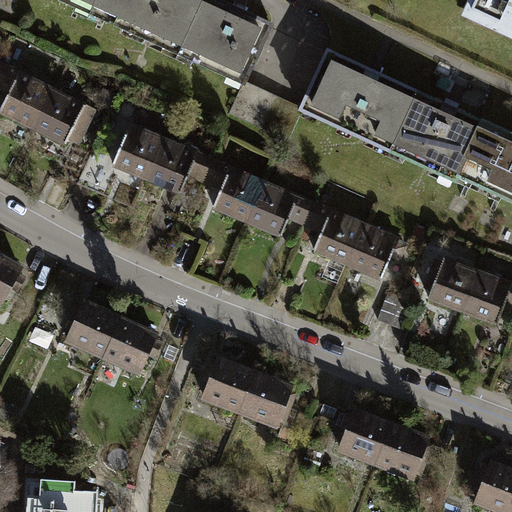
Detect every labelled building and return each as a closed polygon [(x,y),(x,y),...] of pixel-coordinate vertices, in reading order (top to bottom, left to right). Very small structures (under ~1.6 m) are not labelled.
[(0,0),(0,7),(10,12),(15,0),(0,0)] [(61,0),(91,13),(96,0),(61,0)] [(178,52),(202,0),(96,0),(91,13),(178,52)] [(217,0),(202,0),(178,52),(245,82),(271,24),(217,0)] [(511,0),(476,0),(472,10),(511,27),(511,0)] [(301,108),(391,149),(417,91),(326,51),(301,108)] [(0,87),(8,92),(18,71),(0,62),(0,87)] [(0,107),(0,110),(32,127),(51,87),(18,71),(8,92),(0,107)] [(229,113),(257,126),(271,94),(245,82),(229,113)] [(84,104),(51,87),(32,127),(65,143),(71,130),(84,104)] [(481,121),(417,91),(391,149),(455,179),(456,176),(481,121)] [(301,108),(271,94),(257,126),(287,139),(301,108)] [(96,110),(84,104),(71,130),(83,136),(96,110)] [(511,134),(481,121),(456,176),(511,201),(511,134)] [(112,165),(145,179),(162,139),(128,125),(116,154),(112,165)] [(212,160),(162,139),(145,179),(180,193),(188,174),(204,181),(212,160)] [(112,165),(116,154),(93,145),(77,184),(133,207),(145,179),(112,165)] [(211,206),(246,221),(262,181),(212,160),(204,181),(220,187),(211,206)] [(312,201),(262,181),(246,221),(282,236),(290,218),(303,223),(312,201)] [(313,249),(347,263),(364,223),(312,201),(303,223),(321,230),(313,249)] [(397,237),(364,223),(347,263),(381,278),(390,256),(398,259),(404,246),(395,242),(397,237)] [(17,266),(0,255),(0,298),(9,284),(18,289),(24,278),(14,272),(17,266)] [(428,297),(462,309),(477,271),(443,258),(441,263),(433,260),(423,288),(431,291),(428,297)] [(511,284),(477,271),(462,309),(499,323),(506,305),(511,307),(511,284)] [(378,319),(391,324),(401,296),(388,292),(378,319)] [(414,301),(401,296),(391,324),(404,329),(414,301)] [(68,340),(102,355),(120,316),(86,301),(83,308),(73,303),(68,315),(77,319),(68,340)] [(154,332),(120,316),(102,355),(137,371),(145,352),(152,355),(158,343),(151,340),(154,332)] [(204,398),(238,411),(253,371),(218,357),(204,398)] [(290,384),(253,371),(238,411),(275,425),(290,384)] [(340,449),(375,463),(390,424),(355,410),(353,417),(348,415),(343,428),(348,430),(340,449)] [(425,437),(390,424),(375,463),(410,476),(412,471),(418,473),(429,445),(423,443),(425,437)] [(476,502),(500,511),(511,511),(511,470),(492,462),(490,468),(483,465),(472,492),(479,495),(476,502)] [(63,487),(63,483),(42,482),(41,496),(33,496),(32,511),(91,511),(92,498),(80,498),(81,493),(71,493),(72,488),(63,487)]
